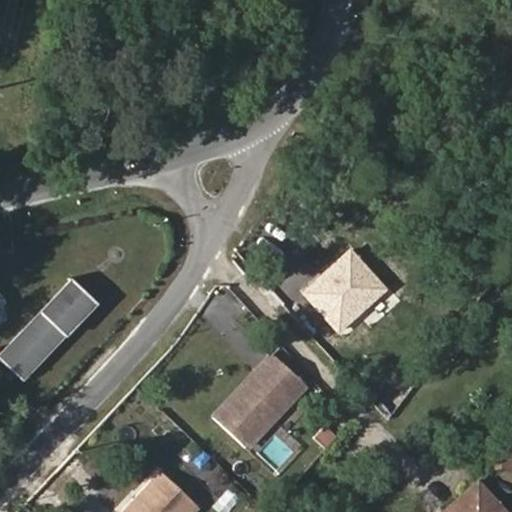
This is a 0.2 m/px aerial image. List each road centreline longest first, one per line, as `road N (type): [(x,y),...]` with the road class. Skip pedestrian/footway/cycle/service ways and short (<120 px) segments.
road 1 (residential): [(0,491),(145,337),(205,240)]
road 2 (secondary): [(173,152),(0,199)]
road 3 (secondary): [(336,0),(317,64),(297,94),(250,130)]
road 4 (residential): [(205,240),(253,153),(250,130)]
